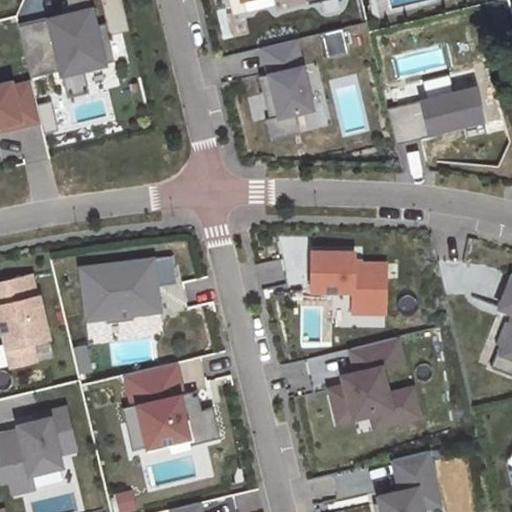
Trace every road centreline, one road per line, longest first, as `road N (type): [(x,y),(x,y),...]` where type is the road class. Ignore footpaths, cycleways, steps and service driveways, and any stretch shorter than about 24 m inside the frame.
road 1 (residential): [(285,511),(209,191)]
road 2 (residential): [(511,217),(374,194),(209,191)]
road 3 (residential): [(209,191),(0,224)]
road 4 (residential): [(209,191),(169,0)]
